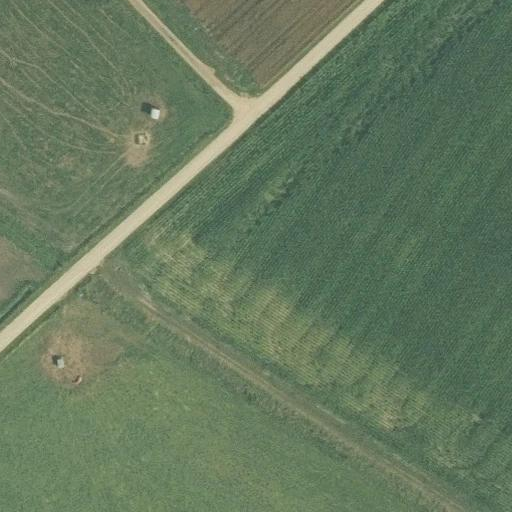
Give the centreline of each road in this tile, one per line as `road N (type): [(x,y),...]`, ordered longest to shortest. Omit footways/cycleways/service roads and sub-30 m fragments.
road 1 (track): [(0,345),(245,117)]
road 2 (track): [(245,117),(372,0)]
